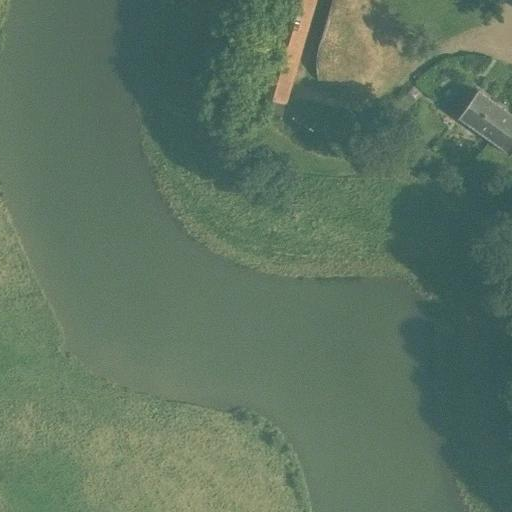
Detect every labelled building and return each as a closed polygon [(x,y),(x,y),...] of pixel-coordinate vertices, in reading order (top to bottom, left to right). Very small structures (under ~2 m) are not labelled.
[(287,0),(260,95),(265,96),(262,110),(283,116),(316,0),(287,0)] [(335,54),(336,51),(357,57),(367,24),(368,23),(347,17),(349,10),(350,0),(344,0),(339,15),(329,48),(327,56),(326,61),(326,65),(326,69),(326,73),(326,78),(327,82),(332,81),(332,78),(332,74),(332,69),(333,63),(334,59),(335,54)] [(382,0),(397,32),(468,0),(382,0)] [(511,151),(511,113),(479,90),(460,117),(509,152),(510,150),(511,151)] [(302,117),(328,121),(329,114),(330,109),(305,104),(302,117)] [(369,123),(354,138),(363,147),(378,132),(369,123)]
